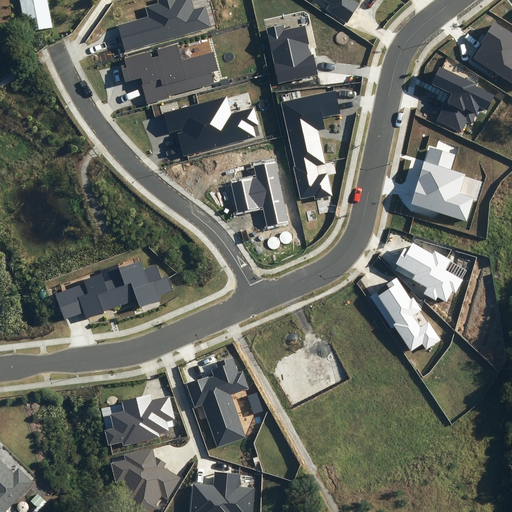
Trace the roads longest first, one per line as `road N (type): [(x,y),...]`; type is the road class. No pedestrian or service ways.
road 1 (residential): [(258,297),(332,265),(356,236),(398,54),(452,0)]
road 2 (residential): [(58,49),(106,128),(144,173),(219,233),(258,297)]
road 3 (residential): [(0,366),(126,350),(258,297)]
